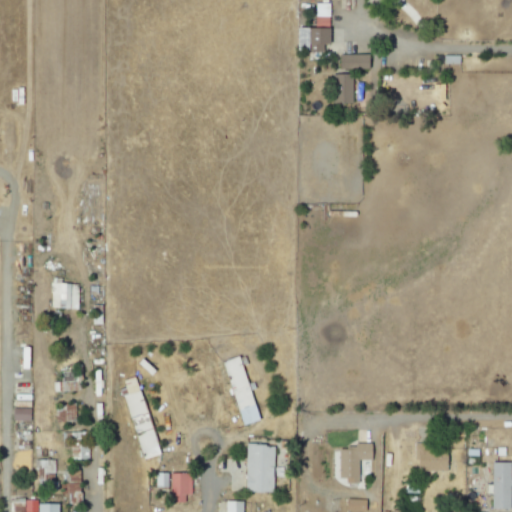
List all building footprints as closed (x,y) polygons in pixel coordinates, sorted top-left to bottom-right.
[(293,29),(292,51),(320,51),(320,45),(325,45),(326,18),(313,17),(313,29),(293,29)] [(356,41),(342,41),(342,55),(336,55),(336,69),(364,69),(365,55),(356,55),(356,41)] [(330,104),(350,104),(349,75),(330,75),(330,104)] [(48,283),(47,308),(74,309),(75,284),(48,283)] [(239,425),(255,420),(236,356),(219,361),(239,425)] [(140,459),(156,454),(132,376),(119,380),(122,389),(119,390),(140,459)] [(54,421),(69,421),(69,406),(53,407),(54,421)] [(10,421),(27,421),(27,408),(10,408),(10,421)] [(335,448),(335,477),(343,477),(343,483),(355,483),(355,459),(368,459),(369,443),(351,443),(351,448),(335,448)] [(270,492),(271,445),(242,444),(241,491),(270,492)] [(87,445),(69,446),(70,460),(88,459),(87,445)] [(444,470),(443,449),(414,450),(414,471),(444,470)] [(489,509),(508,509),(507,463),(488,463),(489,509)] [(67,502),(78,501),(77,472),(63,473),(63,484),(59,485),(59,494),(66,494),(67,502)] [(153,488),(166,488),(165,473),(153,473),(153,488)] [(182,503),(182,496),(188,496),(188,474),(168,474),(167,503),(182,503)] [(361,511),(362,500),(343,499),(342,511),(354,511),(361,511)] [(239,511),(239,501),(222,501),(222,511),(239,511)]
